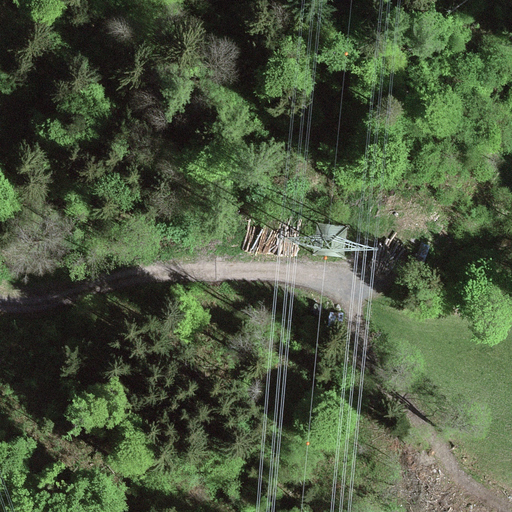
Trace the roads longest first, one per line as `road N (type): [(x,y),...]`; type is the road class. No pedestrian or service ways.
road 1 (track): [(511,320),(393,312),(263,269),(152,272),(21,303),(0,297)]
road 2 (track): [(330,290),(358,360),(484,490)]
